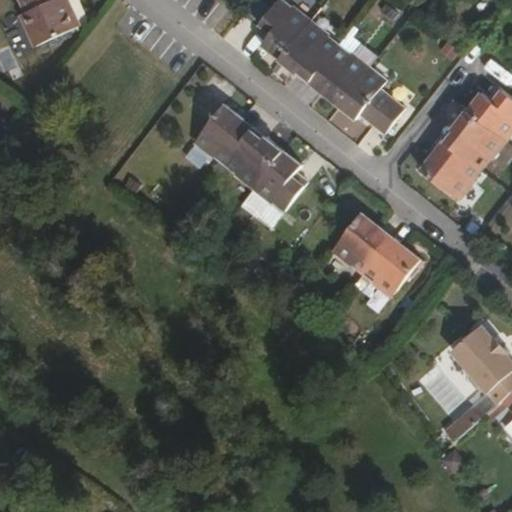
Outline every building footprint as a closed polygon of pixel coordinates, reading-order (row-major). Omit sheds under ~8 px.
[(68,17),(61,2),(60,0),(31,0),(22,5),(29,17),(24,21),(41,53),(83,32),(74,14),(68,17)] [(65,0),(64,0),(61,2),(68,17),(74,14),(65,0)] [(285,60),(314,23),(284,0),(281,0),(264,22),(276,32),(272,36),(266,44),(285,60)] [(276,32),(264,22),(260,27),(272,36),(276,32)] [(315,83),(344,46),(314,23),(285,60),(315,83)] [(345,107),(374,70),(344,46),(315,83),(345,107)] [(511,72),(491,56),(483,66),(506,85),(511,77),(511,72)] [(374,70),(345,107),(362,120),(365,116),(369,111),(381,121),(377,126),(388,135),(409,108),(386,90),(390,83),(374,70)] [(498,102),(508,90),(503,87),(493,98),(498,102)] [(471,110),(508,140),(511,135),(511,93),(508,90),(498,102),(493,98),(485,93),(471,110)] [(231,165),(259,129),(245,118),(229,105),(201,142),(231,165)] [(508,140),(471,110),(456,128),(447,140),(485,169),(508,140)] [(365,116),(377,126),(381,121),(369,111),(365,116)] [(260,189),(289,152),(277,141),(259,129),(231,165),(260,189)] [(485,169),(447,140),(438,152),(425,169),(462,198),(485,169)] [(289,152),(260,189),(289,212),(305,192),(294,183),(298,178),(306,166),(289,152)] [(309,187),(298,178),(294,183),(305,192),(309,187)] [(368,274),(397,237),(367,214),(337,250),(368,274)] [(397,237),(368,274),(397,297),(425,259),(409,246),(397,237)] [(511,360),(483,327),(450,356),(499,413),(511,402),(511,401),(511,360)] [(473,407),(444,429),(454,442),(483,420),(473,407)]
